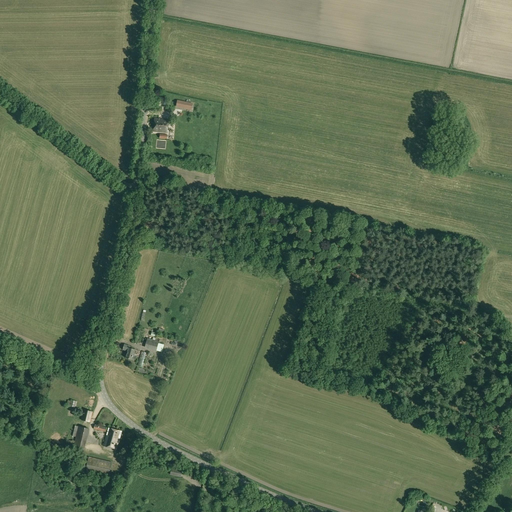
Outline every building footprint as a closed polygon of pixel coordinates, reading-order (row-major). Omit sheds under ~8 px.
[(154,131),(167,133),(168,120),(155,119),(154,131)] [(145,348),(156,351),(158,344),(159,341),(148,338),(147,339),(145,346),(145,348)] [(123,350),(128,351),(126,358),(132,360),(135,360),(136,357),(134,356),(135,354),(134,354),(135,350),(130,348),(130,347),(124,345),(123,350)] [(138,366),(142,367),(147,353),(142,352),(138,366)] [(66,407),(75,409),(77,402),(71,400),(70,401),(68,401),(66,407)] [(81,420),(90,422),(93,412),(84,410),(81,420)] [(78,426),(78,427),(75,426),(71,441),(66,440),(65,447),(83,452),(84,449),(85,449),(89,429),(78,426)] [(103,446),(117,450),(121,436),(122,432),(109,428),(103,446)] [(85,473),(108,478),(112,462),(89,457),(85,473)]
